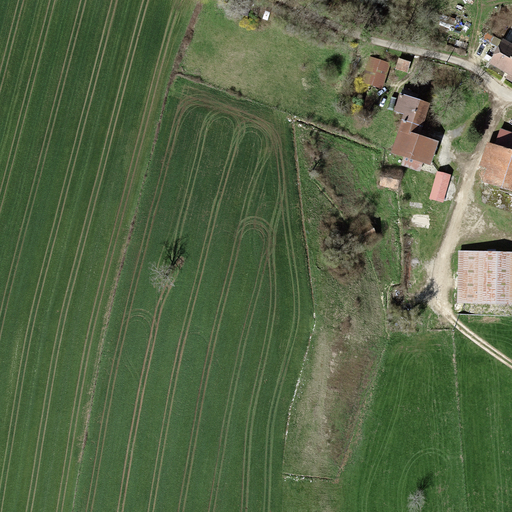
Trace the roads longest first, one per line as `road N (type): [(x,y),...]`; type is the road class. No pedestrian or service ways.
road 1 (track): [(511,362),(458,324),(442,293),(504,82)]
road 2 (unclassified): [(511,87),(471,62),(256,0)]
